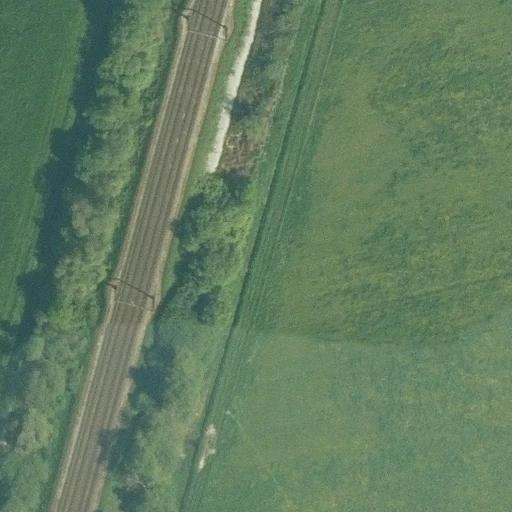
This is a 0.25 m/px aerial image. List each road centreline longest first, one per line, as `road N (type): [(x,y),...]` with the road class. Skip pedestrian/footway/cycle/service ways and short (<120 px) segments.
road 1 (track): [(333,0),(190,511)]
road 2 (track): [(0,346),(95,0)]
